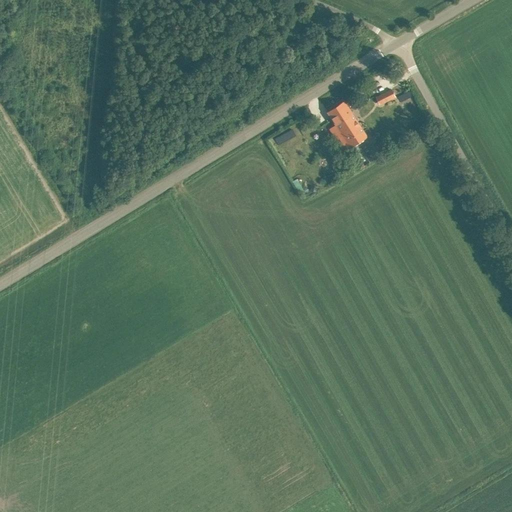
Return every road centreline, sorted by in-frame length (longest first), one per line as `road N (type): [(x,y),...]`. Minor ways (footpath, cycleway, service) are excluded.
road 1 (unclassified): [(0,288),(402,45)]
road 2 (unclassified): [(511,236),(402,45)]
